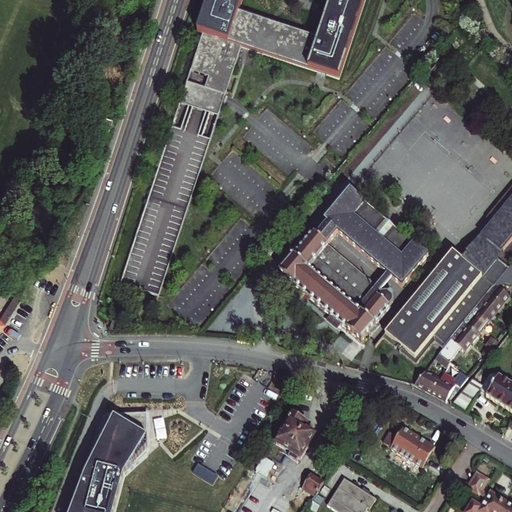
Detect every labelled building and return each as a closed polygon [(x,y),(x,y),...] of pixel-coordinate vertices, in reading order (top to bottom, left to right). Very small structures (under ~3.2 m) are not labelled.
[(242,14),(246,0),(220,0),(197,72),(215,78),(216,76),(220,78),(215,93),(214,98),(229,103),(231,99),(247,49),(321,74),(324,67),(333,70),(330,77),(343,81),(370,0),(336,0),(323,41),(242,14)] [(511,81),(457,32),(444,46),(453,55),(511,107),(511,81)] [(511,107),(453,55),(447,61),(511,118),(511,107)] [(441,60),(427,76),(433,81),(447,65),(441,60)] [(333,70),(324,67),(321,74),(330,77),(333,70)] [(234,100),(231,99),(229,103),(214,98),(215,93),(186,84),(184,92),(169,134),(175,136),(215,149),(217,150),(232,106),(234,100)] [(215,149),(175,136),(124,294),(163,307),(215,149)] [(69,178),(67,182),(81,189),(83,185),(69,178)] [(292,258),(279,274),(363,343),(391,308),(390,307),(393,303),(393,297),(388,292),(383,292),(378,289),(325,245),(336,232),(388,276),(393,280),(401,287),(426,257),(409,243),(397,257),(354,220),(365,206),(348,191),(323,221),(328,225),(317,238),(312,234),(298,251),(295,249),(290,255),(292,258)] [(511,202),(491,228),(494,231),(492,234),(491,236),(491,238),(492,241),(493,243),(504,252),(511,242),(511,202)] [(409,243),(391,228),(385,222),(365,206),(354,220),(397,257),(409,243)] [(491,236),(492,234),(494,231),(491,228),(479,241),(500,258),(504,252),(493,243),(492,241),(491,238),(491,236)] [(478,308),(511,267),(500,258),(479,241),(465,259),(452,249),(384,332),(414,356),(433,333),(437,336),(448,345),(452,339),(465,324),(478,308)] [(478,308),(491,320),(504,305),(508,299),(501,293),(511,280),(511,265),(511,267),(478,308)] [(378,289),(383,292),(393,280),(388,276),(378,289)] [(14,295),(4,313),(10,317),(21,299),(14,295)] [(465,324),(479,336),(491,320),(478,308),(465,324)] [(0,331),(3,328),(10,317),(4,313),(0,319),(0,331)] [(461,347),(466,351),(479,336),(465,324),(452,339),(461,347)] [(415,362),(437,336),(433,333),(414,356),(384,332),(382,335),(415,362)] [(461,347),(452,339),(448,345),(440,355),(449,362),(461,347)] [(494,348),(488,343),(485,347),(487,348),(481,355),(486,358),(494,348)] [(438,363),(449,371),(453,365),(449,362),(440,355),(433,364),(436,366),(438,363)] [(447,403),(456,386),(460,389),(469,379),(461,372),(454,380),(445,375),(441,381),(430,394),(447,403)] [(441,381),(425,373),(415,386),(430,394),(441,381)] [(503,407),(511,392),(511,384),(499,376),(497,379),(493,377),(490,378),(483,388),(472,381),(452,405),(467,415),(482,391),(488,395),(487,397),(503,407)] [(511,392),(503,407),(511,412),(511,392)] [(147,416),(107,418),(71,511),(115,511),(125,478),(148,457),(148,447),(147,416)] [(307,426),(293,417),(275,445),(291,455),(289,458),(296,463),(298,460),(300,461),(315,437),(305,430),(307,426)] [(422,470),(435,449),(403,430),(390,450),(422,470)] [(221,474),(200,461),(195,472),(215,484),(221,474)] [(477,474),(467,489),(479,497),(489,482),(477,474)] [(315,498),(324,484),(311,477),(303,491),(315,498)] [(344,481),(327,508),(333,511),(365,511),(367,510),(370,511),(376,501),(370,497),(362,492),(344,481)] [(511,511),(511,506),(491,493),(486,502),(478,511),(511,511)]
